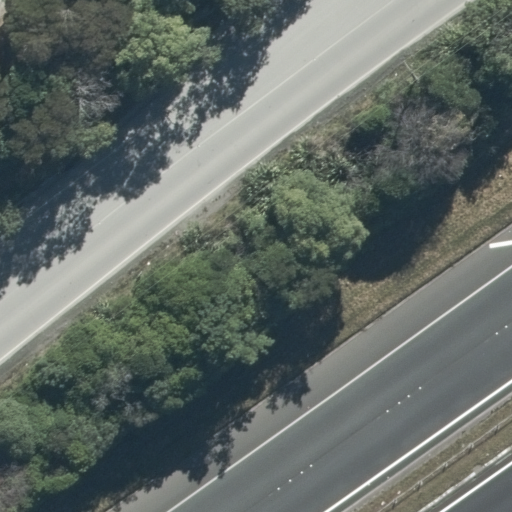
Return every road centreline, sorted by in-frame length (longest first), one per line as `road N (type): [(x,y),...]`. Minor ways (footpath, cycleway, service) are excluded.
road 1 (unclassified): [(0,305),(391,0)]
road 2 (trunk): [(252,511),(511,325)]
